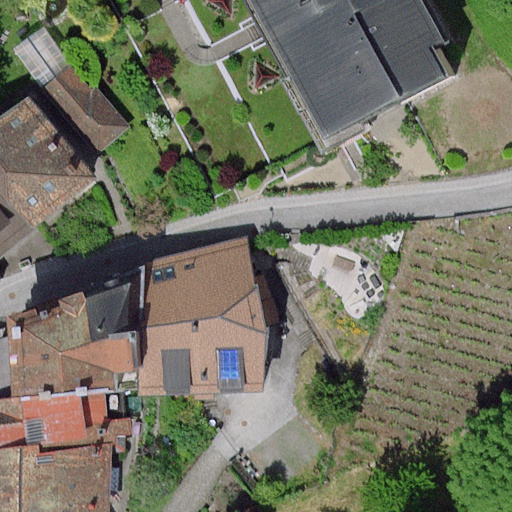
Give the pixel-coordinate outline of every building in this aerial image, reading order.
[(415,0),(253,0),(329,143),(456,76),(415,0)] [(70,65),(44,27),(14,49),(41,86),(67,68),(70,65)] [(133,127),(72,64),(70,65),(67,68),(41,91),(99,156),(133,127)] [(0,260),(98,180),(29,98),(0,117),(0,260)] [(17,312),(0,333),(0,511),(110,511),(116,450),(129,391),(275,384),(279,329),(274,299),(245,238),(153,262),(149,276),(17,312)]
